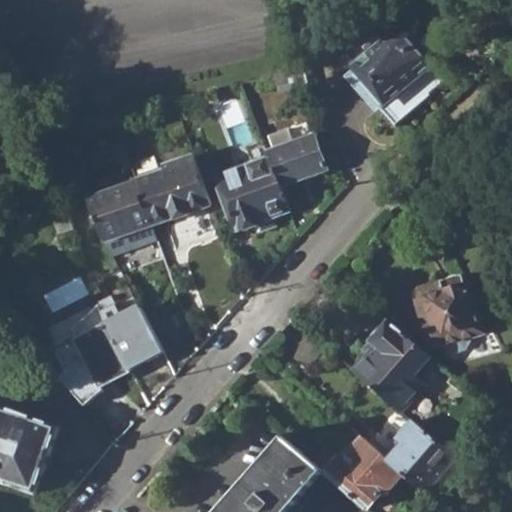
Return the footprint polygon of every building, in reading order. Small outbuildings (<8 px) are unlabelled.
[(275,36),(280,58),(291,55),(287,34),(275,36)] [(382,118),(396,134),(461,78),(430,44),(419,54),(411,45),(405,51),(401,47),(389,59),(381,51),(356,71),(382,118)] [(272,75),(280,98),(309,87),(302,69),(298,70),(272,75)] [(0,100),(0,130),(31,124),(24,95),(0,100)] [(36,131),(41,146),(67,139),(62,125),(36,131)] [(270,158),(279,186),(326,169),(314,135),(267,151),(270,158)] [(136,181),(151,225),(210,203),(195,161),(193,155),(165,166),(165,170),(136,181)] [(228,205),(237,228),(288,210),(279,186),(270,158),(217,177),(209,156),(195,161),(210,203),(212,210),(228,205)] [(88,197),(105,242),(151,225),(136,181),(88,197)] [(43,197),(57,234),(71,229),(58,192),(43,197)] [(414,295),(430,348),(442,344),(446,343),(447,346),(455,350),(466,346),(470,338),(470,336),(485,331),(474,299),(472,296),(469,297),(460,273),(419,287),(414,295)] [(474,299),(485,331),(490,329),(474,299)] [(78,337),(53,351),(40,356),(86,408),(102,390),(100,386),(129,371),(106,327),(98,306),(75,330),(78,337)] [(106,327),(129,371),(162,353),(139,309),(106,327)] [(354,370),(401,412),(424,384),(415,376),(430,358),(387,320),(370,341),(376,347),(354,370)] [(0,481),(35,493),(57,429),(30,420),(29,419),(10,411),(9,412),(0,409),(0,481)] [(405,471),(425,489),(455,457),(412,422),(396,438),(401,442),(387,457),(405,471)] [(324,470),(369,508),(380,494),(384,495),(405,471),(387,457),(361,435),(342,457),(340,455),(339,457),(329,448),(316,463),(324,470)] [(286,511),(324,470),(316,463),(286,437),(219,511),(286,511)]
